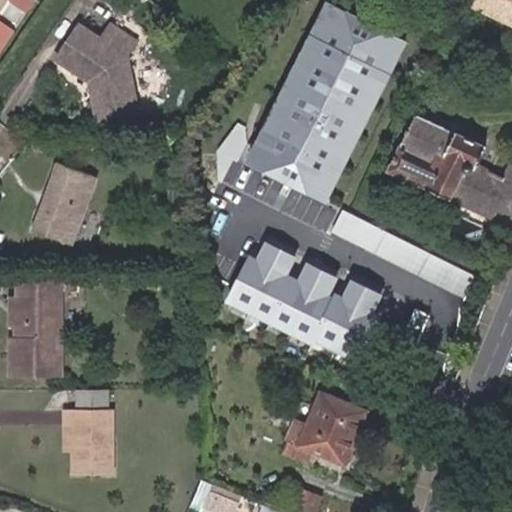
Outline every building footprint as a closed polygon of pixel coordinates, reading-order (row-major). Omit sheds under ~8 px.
[(20,24),(27,1),(23,0),(9,0),(3,19),(20,24)] [(511,0),(476,0),(472,10),(511,26),(511,0)] [(406,44),(324,3),(242,165),(324,206),(406,44)] [(55,62),(88,85),(93,84),(96,95),(90,97),(95,127),(134,120),(123,60),(133,45),(108,29),(98,43),(77,29),(55,62)] [(93,84),(88,85),(90,97),(96,95),(93,84)] [(389,175),(447,201),(511,229),(511,158),(509,157),(508,162),(495,157),(489,173),(474,167),(483,146),(413,117),(389,175)] [(68,246),(91,183),(55,170),(32,233),(68,246)] [(472,279),(340,213),(329,236),(460,302),(472,279)] [(249,252),(224,302),(351,364),(376,315),(249,252)] [(15,297),(16,325),(23,325),(23,337),(15,337),(8,338),(8,376),(59,375),(58,282),(17,283),(17,297),(15,297)] [(104,407),(104,391),(73,391),(73,407),(104,407)] [(308,447),(298,443),(293,457),(321,466),(326,453),(356,465),(378,411),(329,393),(316,429),(308,447)] [(69,430),(69,478),(110,478),(110,414),(61,414),(60,430),(69,430)] [(306,425),(298,443),(308,447),(316,429),(306,425)] [(300,486),(297,493),(331,505),(333,498),(300,486)] [(234,511),(241,497),(213,487),(205,508),(215,511),(234,511)] [(327,511),(331,505),(297,493),(290,510),(296,511),(327,511)]
